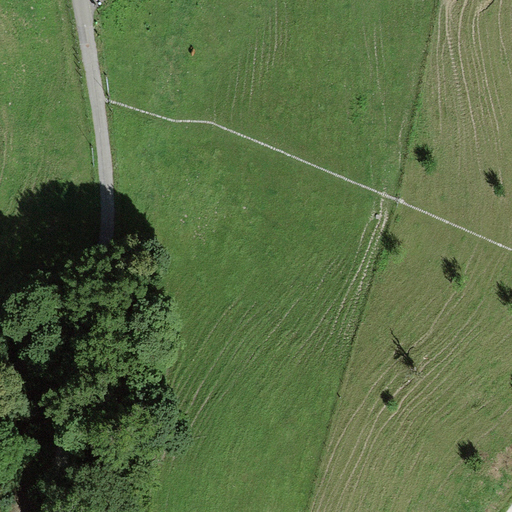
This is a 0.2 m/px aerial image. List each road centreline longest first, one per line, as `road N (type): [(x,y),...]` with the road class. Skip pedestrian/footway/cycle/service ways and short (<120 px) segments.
road 1 (track): [(58,511),(60,410),(106,219),(97,95)]
road 2 (residential): [(96,267),(62,303),(0,416)]
